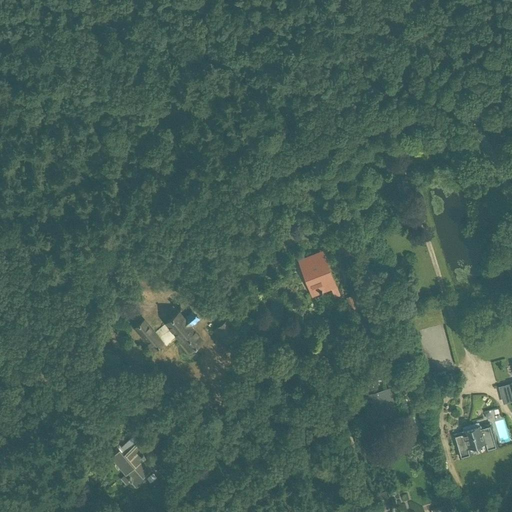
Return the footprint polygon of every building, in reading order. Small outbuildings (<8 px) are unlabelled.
[(358,249),(359,242),(347,240),(345,247),(358,249)] [(324,256),(302,265),(313,294),(335,285),(324,256)] [(179,311),(166,323),(190,351),(203,340),(192,326),(200,319),(192,310),(184,317),(179,311)] [(229,317),(214,330),(226,345),(242,332),(229,317)] [(164,343),(144,319),(135,327),(154,351),(164,343)] [(410,369),(399,372),(404,388),(414,385),(410,369)] [(146,389),(137,396),(153,416),(153,415),(162,425),(171,418),(163,408),(162,409),(146,389)] [(389,390),(370,395),(376,417),(395,411),(389,390)] [(505,446),(511,443),(511,429),(509,420),(498,424),(505,446)] [(463,432),(454,435),(460,458),(471,455),(469,448),(485,443),(487,450),(497,447),(491,424),(480,426),(480,425),(462,431),(463,432)] [(119,449),(106,460),(112,466),(115,463),(124,474),(118,479),(124,486),(129,482),(135,488),(146,479),(143,476),(155,466),(142,450),(144,449),(138,442),(124,454),(119,449)] [(385,493),(374,496),(377,505),(379,505),(377,499),(386,496),(385,493)]
